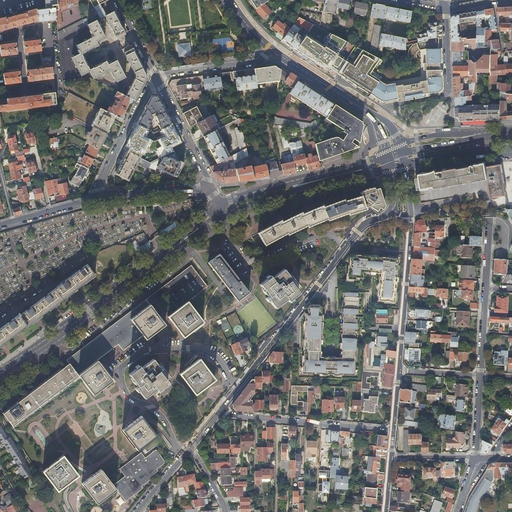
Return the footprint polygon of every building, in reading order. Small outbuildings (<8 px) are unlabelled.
[(57,7),(56,0),(43,0),(45,6),(45,9),(36,10),(37,21),(37,22),(42,21),(55,20),(55,21),(56,21),(55,11),(58,10),(57,7)] [(247,0),(253,8),(254,9),(261,5),(258,1),(258,0),(247,0)] [(324,0),(324,2),(322,11),(334,13),(336,7),(336,0),(324,0)] [(349,0),(336,0),(336,7),(348,9),(349,0)] [(365,14),(367,4),(355,2),(353,12),(365,14)] [(271,11),(263,3),(261,5),(254,9),(263,19),(271,11)] [(385,6),(372,3),(370,15),(383,18),(383,17),(385,6)] [(100,4),(94,7),(100,18),(105,16),(105,15),(100,4)] [(410,11),(385,6),(383,17),(392,19),(392,20),(395,21),(396,20),(408,23),(410,11)] [(511,6),(497,7),(498,15),(509,14),(509,17),(509,18),(511,17),(511,6)] [(34,22),(37,21),(36,10),(36,9),(24,12),(22,13),(9,17),(8,17),(6,17),(0,18),(0,30),(2,30),(34,21),(34,22)] [(485,27),(485,30),(497,29),(494,14),(484,15),(484,9),(476,11),(476,20),(476,27),(479,27),(479,25),(481,25),(481,18),(488,18),(488,21),(489,24),(489,27),(485,27)] [(308,21),(309,12),(297,10),(297,11),(296,15),(298,17),(308,21)] [(116,39),(125,34),(124,31),(113,11),(105,15),(105,16),(109,23),(107,24),(109,27),(110,26),(115,36),(116,39)] [(467,38),(477,37),(476,30),(467,31),(466,21),(476,20),(476,11),(459,13),(460,23),(461,36),(461,37),(467,37),(467,38)] [(313,24),(319,27),(322,14),(309,12),(308,21),(313,24)] [(461,40),(461,37),(461,36),(458,36),(458,35),(459,34),(459,32),(458,32),(457,23),(460,23),(459,13),(453,15),(450,17),(451,40),(461,40)] [(307,32),(313,24),(308,21),(298,17),(290,28),(282,39),(295,49),(304,37),(297,32),(301,25),(305,28),(304,30),(307,32)] [(57,33),(58,39),(84,26),(82,20),(57,33)] [(88,24),(87,25),(92,35),(91,36),(91,37),(86,40),(84,39),(83,41),(83,42),(76,45),(79,50),(77,50),(79,54),(71,57),(75,65),(75,67),(76,68),(77,68),(81,75),(89,71),(93,79),(100,75),(102,75),(103,74),(110,70),(116,82),(125,77),(116,60),(107,64),(105,61),(89,70),(81,54),(98,45),(96,42),(104,37),(96,20),(88,24)] [(280,41),(282,39),(290,28),(283,23),(282,24),(277,20),(272,27),(277,31),(274,36),(280,41)] [(417,40),(418,42),(426,40),(428,38),(440,37),(440,21),(436,22),(436,21),(435,21),(433,21),(432,22),(432,23),(429,24),(430,30),(427,31),(427,33),(416,35),(417,40)] [(511,24),(499,23),(500,31),(507,31),(507,42),(511,41),(510,34),(511,24)] [(380,33),(382,26),(374,24),(368,53),(375,56),(378,44),(380,33)] [(482,46),(485,46),(485,30),(485,27),(481,27),(481,25),(479,25),(479,27),(476,27),(476,30),(477,37),(477,46),(482,46)] [(491,48),(500,47),(498,38),(491,39),(491,31),(497,31),(497,29),(485,30),(485,46),(491,46),(491,48)] [(312,38),(305,34),(295,49),(327,70),(329,67),(337,73),(345,61),(336,55),(338,52),(339,53),(347,42),(329,33),(326,37),(327,38),(321,47),(311,39),(312,38)] [(378,44),(405,50),(404,45),(405,38),(393,36),(393,34),(389,34),(389,35),(380,33),(378,44)] [(472,46),(477,46),(477,37),(467,38),(467,37),(461,37),(461,40),(451,40),(452,47),(452,51),(456,51),(464,51),(463,44),(468,43),(468,44),(472,44),(472,46)] [(41,51),(39,40),(23,42),(24,45),(24,49),(25,52),(41,51)] [(15,43),(0,44),(0,53),(0,55),(16,54),(16,50),(16,46),(15,46),(15,43)] [(178,45),(179,52),(179,56),(190,54),(190,51),(189,43),(178,45)] [(132,99),(134,101),(145,79),(145,73),(131,45),(122,50),(128,62),(128,64),(129,65),(130,65),(135,74),(135,77),(130,86),(129,85),(123,95),(132,99)] [(490,71),(491,53),(491,48),(491,46),(485,46),(482,46),(483,55),(479,58),(474,59),(475,61),(473,63),(470,60),(468,60),(469,74),(469,75),(476,74),(475,72),(485,72),(487,72),(489,71),(490,71)] [(385,85),(378,80),(370,94),(376,98),(377,97),(380,98),(379,99),(382,101),(439,91),(442,88),(441,70),(440,69),(439,69),(439,62),(441,62),(441,48),(425,48),(425,63),(422,63),(422,70),(425,70),(425,80),(419,81),(419,82),(402,85),(401,84),(394,85),(394,83),(385,85)] [(511,49),(511,50),(511,51),(511,63),(508,63),(507,57),(506,55),(504,55),(503,64),(506,64),(506,74),(510,73),(511,73),(511,72),(511,49)] [(338,71),(337,73),(353,83),(352,84),(366,92),(367,91),(370,94),(378,80),(381,77),(372,71),(371,68),(373,68),(376,63),(379,64),(382,60),(375,57),(367,52),(363,50),(361,50),(354,61),(351,62),(350,63),(345,60),(345,61),(343,64),(338,71)] [(506,64),(503,64),(497,64),(497,53),(500,53),(491,53),(490,71),(490,74),(497,74),(504,74),(506,74),(506,64)] [(469,74),(468,60),(468,54),(466,54),(467,65),(452,66),(453,75),(462,75),(468,74),(469,74)] [(36,67),(34,58),(25,59),(26,68),(36,67)] [(274,81),(278,82),(279,78),(280,69),(274,65),(253,68),(256,84),(274,81)] [(293,86),(297,80),(298,78),(280,66),(280,69),(279,78),(293,86)] [(28,81),(53,78),(52,67),(47,68),(46,67),(45,67),(44,68),(34,69),(33,69),(32,69),(31,70),(27,70),(27,73),(27,75),(26,75),(26,77),(27,77),(27,78),(28,78),(28,81)] [(237,90),(256,88),(256,84),(253,68),(232,71),(233,78),(235,78),(237,90)] [(3,73),(3,75),(4,84),(20,82),(19,78),(20,78),(19,74),(19,71),(3,73)] [(219,73),(221,81),(231,80),(230,71),(219,73)] [(204,90),(222,88),(221,81),(219,73),(202,75),(203,82),(204,90)] [(471,95),(472,95),(474,81),(476,81),(476,74),(469,75),(469,74),(468,74),(469,89),(461,89),(460,88),(462,88),(462,87),(462,82),(463,82),(462,75),(453,75),(453,80),(454,96),(471,95)] [(496,82),(497,74),(490,74),(490,75),(488,75),(488,84),(496,84),(496,82)] [(168,85),(175,98),(177,97),(178,99),(181,98),(193,96),(193,99),(201,98),(199,83),(203,82),(202,75),(171,79),(168,85)] [(289,93),(325,116),(334,104),(297,80),(293,86),(289,93)] [(103,81),(102,84),(114,90),(115,87),(103,81)] [(507,119),(511,118),(511,93),(510,93),(510,83),(506,83),(496,82),(496,84),(497,84),(497,90),(500,90),(500,102),(500,119),(507,119)] [(114,90),(116,91),(121,94),(124,89),(116,85),(114,90)] [(106,111),(115,116),(122,119),(124,115),(122,114),(128,103),(129,104),(132,99),(123,95),(121,94),(116,91),(114,96),(116,97),(111,108),(108,107),(106,111)] [(5,110),(56,104),(56,103),(55,92),(39,94),(38,95),(13,98),(13,97),(6,98),(0,98),(0,110),(5,110)] [(151,95),(136,123),(144,127),(147,129),(149,125),(148,124),(152,117),(150,115),(150,114),(157,111),(158,115),(155,116),(159,124),(158,125),(160,129),(171,123),(157,96),(151,95)] [(455,107),(465,106),(464,103),(466,103),(466,100),(472,99),(471,95),(454,96),(455,107)] [(491,119),(500,119),(500,102),(492,102),(492,104),(486,104),(477,105),(469,105),(466,105),(466,107),(465,107),(455,108),(455,111),(455,114),(458,117),(461,120),(462,120),(464,120),(485,119),(486,119),(491,119)] [(314,144),(316,149),(317,155),(318,161),(332,156),(342,152),(354,148),(358,147),(359,139),(360,133),(357,131),(362,124),(361,123),(361,122),(347,113),(334,104),(325,116),(323,120),(329,124),(330,122),(336,126),(342,130),(341,132),(342,132),(342,133),(342,134),(342,135),(342,136),(344,137),(342,140),(338,138),(336,137),(328,139),(314,144)] [(196,123),(203,119),(196,106),(182,113),(189,126),(196,123)] [(95,117),(110,125),(115,116),(106,111),(99,108),(95,117)] [(212,117),(211,115),(203,119),(196,123),(197,124),(203,136),(215,130),(217,128),(212,117)] [(305,130),(311,131),(316,131),(321,123),(315,120),(310,123),(277,118),(274,116),(269,123),(271,124),(278,125),(284,126),(297,128),(305,130)] [(92,127),(106,134),(110,125),(95,117),(90,126),(92,127)] [(26,119),(1,124),(2,128),(16,126),(21,125),(23,124),(27,123),(26,119)] [(147,129),(136,123),(125,146),(129,148),(127,151),(140,158),(143,151),(155,151),(157,150),(160,157),(173,151),(171,147),(180,143),(171,123),(160,129),(164,136),(154,141),(144,136),(147,129)] [(288,144),(284,126),(278,125),(283,147),(289,146),(288,144)] [(104,137),(106,134),(92,127),(91,130),(98,134),(104,137)] [(246,148),(241,129),(237,130),(237,129),(236,127),(234,128),(240,151),(246,148)] [(306,136),(305,130),(297,128),(300,137),(306,136)] [(89,145),(98,149),(104,137),(98,134),(91,130),(90,132),(88,131),(88,132),(85,139),(86,139),(85,142),(89,145)] [(216,131),(215,130),(203,136),(203,138),(216,163),(229,157),(216,131)] [(36,144),(33,131),(24,133),(23,134),(24,139),(26,141),(27,144),(32,143),(32,144),(36,144)] [(10,136),(11,138),(7,139),(10,154),(13,153),(14,152),(18,151),(14,135),(10,136)] [(291,156),(303,153),(300,141),(288,144),(289,146),(291,154),(291,156)] [(94,157),(98,149),(89,145),(85,152),(94,157)] [(240,151),(232,155),(234,163),(248,156),(247,153),(246,148),(240,151)] [(129,152),(127,151),(116,173),(128,180),(133,170),(134,170),(136,168),(135,167),(136,164),(158,175),(161,171),(162,170),(172,175),(173,174),(176,176),(179,171),(180,171),(181,169),(180,168),(183,163),(176,160),(177,159),(173,151),(160,157),(154,161),(152,162),(151,162),(150,163),(140,158),(138,156),(129,152)] [(306,163),(304,158),(303,153),(291,156),(294,166),(306,163)] [(291,156),(291,154),(282,156),(284,163),(280,164),(282,173),(283,175),(295,173),(294,166),(291,156)] [(320,167),(318,161),(317,155),(311,156),(310,154),(307,154),(308,157),(304,158),(306,163),(307,170),(320,167)] [(80,163),(89,167),(93,160),(84,155),(80,163)] [(232,155),(229,157),(216,163),(218,166),(219,168),(230,163),(231,169),(228,169),(228,171),(221,172),(213,172),(216,179),(222,182),(238,181),(235,169),(234,163),(232,155)] [(25,162),(28,173),(36,171),(37,169),(36,164),(34,164),(33,158),(29,159),(30,160),(25,162)] [(268,178),(265,164),(252,167),(251,164),(253,163),(252,158),(248,159),(250,165),(253,180),(268,178)] [(280,164),(280,162),(276,162),(275,158),(270,159),(264,160),(265,164),(268,178),(282,173),(280,164)] [(82,180),(89,167),(80,163),(77,161),(73,168),(78,170),(75,176),(74,176),(71,182),(78,186),(81,180),(82,180)] [(421,188),(487,177),(485,165),(484,161),(443,168),(443,169),(419,173),(419,176),(416,177),(418,187),(421,187),(421,188)] [(8,164),(10,171),(18,170),(25,168),(24,166),(18,167),(16,162),(8,164)] [(500,163),(485,165),(487,177),(490,196),(505,194),(500,163)] [(238,181),(253,180),(250,165),(244,167),(244,166),(241,167),(240,168),(240,167),(239,167),(239,168),(235,169),(238,181)] [(18,170),(10,171),(12,180),(20,178),(18,170)] [(44,181),(48,197),(54,195),(68,192),(69,192),(65,176),(60,177),(56,178),(50,180),(44,181)] [(24,186),(20,187),(20,189),(17,190),(19,201),(23,200),(23,202),(34,199),(32,192),(26,193),(24,186)] [(32,192),(34,199),(42,197),(40,188),(32,190),(32,192)] [(382,209),(384,205),(378,188),(374,189),(373,188),(361,191),(360,193),(361,196),(343,201),(343,199),(322,207),(321,206),(301,214),(300,212),(280,222),(280,220),(257,232),(263,242),(266,241),(267,242),(280,235),(279,234),(285,230),(286,232),(287,233),(296,229),(299,227),(299,226),(305,223),(306,224),(307,226),(316,222),(320,221),(319,219),(325,216),(326,218),(327,220),(340,215),(339,213),(346,210),(347,212),(347,214),(370,207),(376,210),(378,207),(381,209),(382,209)] [(12,209),(14,215),(22,213),(20,207),(12,209)] [(416,224),(415,234),(422,233),(426,232),(425,220),(418,221),(416,224)] [(166,234),(178,225),(174,221),(160,232),(157,234),(158,235),(160,233),(161,233),(162,233),(163,233),(164,233),(165,233),(166,234)] [(435,236),(435,237),(444,238),(444,226),(436,226),(436,231),(436,233),(435,236)] [(422,233),(415,234),(414,247),(420,247),(420,238),(421,236),(422,236),(422,233)] [(414,247),(412,259),(423,260),(434,261),(434,257),(435,250),(435,244),(435,237),(435,236),(428,236),(427,246),(428,246),(430,246),(430,248),(429,248),(420,247),(414,247)] [(472,246),(481,246),(482,237),(470,236),(469,242),(467,242),(467,245),(472,246)] [(137,243),(133,246),(139,255),(150,246),(150,245),(149,244),(150,243),(150,242),(150,241),(151,241),(154,238),(153,237),(150,240),(150,239),(138,248),(138,247),(139,246),(137,243)] [(435,250),(434,257),(442,257),(442,250),(438,250),(438,244),(435,244),(435,250)] [(472,253),(472,246),(467,245),(464,245),(459,245),(455,245),(454,252),(460,252),(459,257),(471,258),(472,253)] [(225,285),(237,301),(248,292),(219,254),(207,262),(222,281),(225,285)] [(377,300),(385,301),(385,300),(387,300),(388,300),(389,301),(391,301),(392,301),(393,300),(393,299),(393,298),(393,297),(393,296),(394,296),(397,265),(396,265),(396,263),(397,262),(397,260),(397,259),(396,259),(395,258),(393,258),(392,259),(391,258),(377,256),(377,257),(376,257),(376,258),(371,258),(371,256),(355,254),(354,257),(349,256),(348,264),(347,273),(348,273),(347,278),(355,280),(355,277),(361,278),(362,272),(380,273),(379,277),(378,277),(377,295),(378,295),(377,300)] [(508,261),(508,259),(495,258),(494,274),(503,274),(507,274),(507,271),(506,271),(506,264),(508,261)] [(412,259),(411,275),(424,276),(425,269),(422,269),(423,260),(412,259)] [(0,328),(0,344),(1,344),(2,343),(16,332),(19,331),(20,329),(27,325),(27,326),(35,320),(37,318),(38,317),(52,307),(54,305),(55,304),(69,294),(72,292),(75,290),(87,281),(90,279),(91,277),(95,274),(87,264),(82,267),(83,268),(80,270),(79,270),(65,281),(62,283),(47,294),(48,294),(44,297),(44,296),(30,307),(30,308),(27,310),(26,310),(20,314),(19,313),(18,314),(0,328)] [(146,299),(148,302),(163,290),(192,268),(190,265),(146,299)] [(459,278),(474,279),(475,266),(460,265),(459,278)] [(192,268),(163,290),(165,293),(177,309),(186,302),(207,286),(202,280),(192,268)] [(287,300),(288,299),(297,292),(288,280),(291,279),(283,269),(283,268),(271,277),(269,276),(259,284),(268,295),(266,297),(274,307),(286,298),(287,300)] [(511,282),(511,274),(507,274),(503,274),(503,281),(507,282),(511,282)] [(409,287),(423,288),(424,276),(411,275),(410,287),(409,287)] [(463,290),(473,291),(473,282),(459,281),(459,290),(463,290)] [(409,287),(409,297),(413,297),(413,293),(421,293),(421,296),(426,297),(426,294),(426,288),(423,288),(409,287)] [(447,298),(447,290),(438,289),(437,293),(437,296),(441,296),(441,297),(447,298)] [(163,290),(148,302),(150,304),(149,305),(165,293),(163,290)] [(472,299),(473,291),(463,290),(463,294),(462,294),(462,297),(467,298),(466,299),(472,299)] [(353,374),(354,349),(355,349),(355,338),(354,337),(354,333),(356,333),(356,326),(354,326),(355,323),(355,319),(357,319),(357,312),(357,309),(356,309),(356,304),(358,304),(358,297),(357,297),(357,293),(344,292),(344,296),(343,303),(344,303),(343,308),(343,311),(342,311),(342,315),(343,315),(342,325),(341,325),(340,333),(341,333),(341,337),(341,349),(341,357),(334,356),(334,357),(326,356),(319,356),(320,338),(321,338),(322,313),(321,313),(321,305),(314,305),(314,304),(312,304),(310,304),(309,305),(308,306),(307,307),(307,309),(307,311),(308,312),(306,312),(304,311),(296,320),(296,321),(298,322),(302,317),(305,317),(304,338),(304,350),(303,350),(303,364),(302,364),(301,372),(321,373),(321,374),(326,374),(326,373),(333,373),(332,374),(338,374),(338,373),(353,374)] [(495,306),(495,311),(507,312),(508,297),(497,296),(497,306),(495,306)] [(113,348),(117,345),(109,331),(148,302),(146,299),(66,359),(69,363),(70,365),(72,364),(70,361),(81,352),(105,334),(113,348)] [(132,343),(142,335),(130,319),(149,305),(150,304),(148,302),(109,331),(117,345),(118,344),(123,351),(132,343)] [(183,336),(194,327),(195,328),(198,326),(198,325),(201,322),(187,303),(186,302),(177,309),(167,317),(183,336)] [(145,339),(155,332),(164,325),(149,305),(130,319),(142,335),(145,339)] [(387,309),(368,309),(368,314),(374,314),(373,317),(376,317),(376,321),(386,321),(387,309)] [(427,318),(427,310),(417,309),(416,317),(427,318)] [(468,326),(469,312),(457,311),(456,316),(458,317),(458,321),(456,321),(456,326),(461,326),(461,327),(463,327),(463,326),(468,326)] [(499,317),(489,316),(489,322),(494,322),(494,327),(499,327),(499,326),(499,323),(499,317)] [(225,317),(217,320),(221,331),(229,328),(225,317)] [(427,330),(427,321),(416,321),(416,329),(427,330)] [(430,341),(440,342),(441,335),(438,335),(438,334),(435,334),(435,331),(431,331),(430,341)] [(386,336),(387,332),(375,332),(375,337),(376,337),(376,346),(380,346),(380,345),(385,346),(386,341),(387,336),(386,336)] [(406,332),(406,341),(405,343),(410,343),(410,349),(420,349),(421,349),(422,344),(415,344),(415,333),(406,332)] [(441,335),(440,342),(450,342),(451,332),(447,332),(447,334),(443,334),(443,336),(441,335)] [(450,342),(450,346),(458,347),(458,338),(456,337),(456,332),(451,332),(450,342)] [(97,361),(113,348),(105,334),(81,352),(70,361),(72,364),(70,365),(78,375),(79,374),(97,361)] [(237,342),(242,351),(247,349),(246,348),(249,347),(249,346),(248,344),(249,344),(246,338),(237,342)] [(367,341),(364,341),(363,357),(373,358),(374,341),(367,341)] [(235,355),(242,351),(237,342),(230,345),(235,355)] [(410,349),(405,348),(404,360),(419,362),(420,349),(410,349)] [(396,351),(395,351),(385,349),(385,354),(383,366),(383,372),(393,373),(396,351)] [(274,352),(273,351),(269,356),(269,363),(272,363),(272,362),(282,363),(283,352),(274,352)] [(450,351),(450,358),(454,359),(454,357),(458,357),(458,360),(466,361),(466,357),(467,357),(467,352),(450,351)] [(502,352),(495,352),(494,364),(494,367),(500,367),(500,364),(504,365),(507,365),(508,357),(508,351),(502,351),(502,352)] [(383,366),(385,354),(380,353),(380,358),(373,358),(363,357),(362,364),(383,366)] [(152,359),(140,368),(139,366),(128,374),(134,382),(137,386),(136,386),(135,387),(143,398),(155,388),(156,390),(164,384),(167,382),(158,370),(160,369),(158,366),(157,365),(152,359)] [(194,394),(213,379),(198,359),(187,368),(186,367),(185,369),(183,370),(183,371),(179,374),(194,394)] [(108,384),(112,380),(101,366),(97,361),(79,374),(82,377),(94,394),(103,387),(105,386),(108,384)] [(14,425),(79,377),(78,375),(70,365),(69,363),(3,413),(13,426),(14,425)] [(379,372),(362,371),(361,381),(361,388),(368,389),(369,383),(366,383),(366,378),(370,378),(371,376),(379,377),(379,372)] [(391,386),(393,373),(383,372),(382,372),(382,376),(381,376),(380,381),(382,381),(381,385),(391,386)] [(234,410),(254,412),(254,407),(254,400),(254,389),(254,378),(251,378),(242,391),(242,393),(240,396),(238,396),(232,404),(234,410)] [(401,383),(400,402),(411,403),(411,402),(414,403),(415,391),(413,391),(413,390),(406,389),(407,384),(401,383)] [(465,397),(466,397),(468,385),(457,383),(455,396),(457,396),(465,397)] [(307,391),(307,385),(291,385),(290,404),(296,404),(296,405),(303,406),(303,412),(306,412),(307,402),(303,402),(303,400),(296,400),(297,390),(307,391)] [(320,391),(320,386),(307,385),(307,391),(307,402),(306,412),(306,414),(309,415),(310,402),(312,402),(313,392),(316,392),(316,391),(320,391)] [(442,388),(436,388),(436,389),(433,389),(427,389),(427,400),(436,400),(436,397),(442,397),(442,388)] [(268,402),(268,407),(278,408),(278,395),(268,395),(268,402)] [(364,395),(360,395),(360,400),(359,410),(363,410),(363,411),(368,411),(368,412),(374,412),(374,404),(376,404),(377,397),(369,396),(369,399),(364,399),(364,395)] [(464,411),(465,397),(457,396),(455,410),(464,411)] [(335,397),(335,407),(343,407),(343,397),(335,397)] [(333,411),(333,400),(321,399),(321,412),(326,412),(327,411),(333,411)] [(351,410),(359,410),(360,400),(352,400),(351,410)] [(504,403),(501,410),(506,413),(511,416),(511,403),(509,406),(504,403)] [(415,408),(405,407),(404,418),(413,420),(415,408)] [(443,427),(444,427),(444,428),(454,429),(455,415),(446,414),(445,414),(440,413),(440,414),(439,413),(438,420),(440,420),(439,421),(441,421),(440,427),(443,427)] [(156,435),(141,415),(132,422),(122,430),(133,445),(137,450),(138,449),(156,435)] [(496,421),(495,423),(503,430),(510,420),(507,418),(505,420),(504,422),(499,418),(496,421)] [(491,429),(499,435),(503,430),(495,423),(491,429)] [(23,476),(24,478),(26,477),(32,473),(30,471),(29,469),(30,469),(27,464),(26,465),(25,463),(24,461),(25,460),(24,458),(23,457),(24,456),(21,452),(20,452),(19,451),(16,446),(15,445),(16,444),(13,440),(12,441),(11,439),(10,437),(8,438),(7,436),(6,434),(5,432),(4,429),(3,430),(2,428),(0,425),(0,441),(1,443),(2,442),(4,444),(3,445),(7,451),(9,451),(12,456),(11,457),(15,463),(16,463),(18,465),(16,466),(17,468),(17,470),(21,475),(23,476)] [(296,426),(288,425),(288,436),(295,436),(295,434),(296,426)] [(339,430),(328,429),(327,434),(324,434),(324,439),(338,440),(339,430)] [(409,444),(422,444),(422,442),(421,434),(409,435),(409,430),(403,430),(403,452),(409,452),(409,444)] [(466,437),(466,432),(456,431),(456,436),(452,439),(446,439),(447,448),(452,448),(452,446),(454,446),(454,448),(460,448),(465,443),(465,437),(466,437)] [(386,446),(387,435),(377,434),(376,445),(386,446)] [(254,446),(254,435),(240,435),(240,446),(240,449),(249,449),(249,446),(254,446)] [(340,438),(339,447),(342,447),(341,456),(347,456),(348,448),(343,447),(344,438),(340,438)] [(495,442),(491,439),(489,441),(486,439),(485,440),(482,438),(482,453),(487,453),(495,442)] [(316,453),(316,440),(305,440),(305,456),(310,456),(310,452),(316,453)] [(422,442),(422,444),(422,452),(432,452),(432,451),(430,451),(430,450),(429,450),(429,442),(422,442)] [(229,453),(229,462),(229,467),(232,467),(234,467),(234,456),(236,456),(236,452),(237,452),(237,451),(239,451),(239,444),(235,444),(235,443),(230,443),(230,451),(233,451),(233,453),(229,453)] [(216,444),(216,452),(229,452),(229,444),(216,444)] [(506,453),(511,452),(511,444),(505,444),(503,447),(506,453)] [(386,446),(376,445),(375,456),(379,457),(379,454),(385,455),(386,446)] [(266,447),(257,447),(257,453),(257,461),(258,461),(259,460),(267,460),(267,453),(266,453),(266,447)] [(124,476),(113,485),(116,489),(125,501),(131,497),(134,495),(133,494),(142,487),(142,486),(151,479),(149,477),(158,471),(155,468),(165,461),(156,449),(145,457),(141,452),(139,453),(127,463),(119,469),(124,476)] [(71,479),(78,473),(70,462),(63,453),(46,466),(42,469),(58,489),(71,479)] [(379,457),(375,456),(365,455),(364,459),(367,459),(366,469),(362,468),(362,470),(364,470),(372,471),(373,460),(379,460),(379,457)] [(372,471),(364,470),(364,473),(366,473),(383,475),(383,472),(378,471),(379,460),(373,460),(372,471)] [(511,462),(493,463),(490,465),(487,469),(494,469),(494,478),(502,478),(502,474),(506,474),(511,474),(511,462)] [(441,473),(441,475),(453,475),(454,463),(441,463),(441,470),(441,473)] [(220,469),(220,475),(229,475),(229,469),(233,469),(232,467),(229,467),(220,467),(220,469)] [(192,468),(185,470),(186,476),(188,485),(193,483),(195,489),(194,490),(194,492),(196,491),(204,489),(202,481),(195,483),(192,468)] [(436,473),(436,470),(436,468),(424,468),(424,476),(436,476),(436,473)] [(94,500),(97,503),(116,489),(113,485),(101,469),(90,477),(85,481),(81,483),(94,500)] [(260,483),(260,480),(260,478),(270,478),(270,469),(267,469),(260,469),(260,470),(254,471),(254,483),(260,483)] [(339,478),(338,488),(347,488),(348,476),(343,475),(343,473),(340,469),(340,475),(339,478)] [(487,469),(472,492),(470,496),(468,498),(463,511),(473,511),(477,502),(490,482),(491,482),(494,478),(494,469),(487,469)] [(330,470),(318,470),(318,491),(322,491),(322,493),(329,493),(329,482),(325,482),(326,477),(329,477),(330,470)] [(410,483),(412,483),(413,480),(410,479),(411,475),(405,474),(405,473),(405,472),(401,472),(400,472),(400,474),(399,474),(399,475),(398,479),(398,481),(396,481),(396,482),(398,482),(410,483)] [(377,478),(383,479),(383,475),(366,473),(365,483),(376,484),(377,478)] [(229,475),(220,475),(221,484),(231,484),(231,477),(231,475),(229,475)] [(188,485),(186,476),(177,478),(178,497),(189,495),(189,493),(188,485)] [(406,492),(409,492),(410,483),(398,482),(398,486),(402,487),(401,490),(406,491),(406,492)] [(475,511),(478,503),(491,482),(490,482),(477,502),(473,511),(475,511)] [(452,488),(446,486),(443,495),(453,498),(455,490),(452,488)] [(367,490),(366,496),(375,497),(375,488),(370,487),(370,490),(367,490)] [(236,496),(239,496),(239,488),(234,488),(234,491),(227,491),(227,497),(233,496),(236,496)] [(206,497),(204,489),(196,491),(196,494),(197,498),(206,497)] [(409,503),(410,492),(409,492),(406,492),(398,491),(397,502),(409,503)] [(3,506),(4,509),(6,508),(15,502),(10,493),(4,497),(4,499),(7,504),(3,506)] [(352,495),(351,503),(359,504),(360,496),(352,495)] [(204,506),(203,499),(190,500),(191,504),(194,503),(195,508),(204,506)] [(438,511),(442,502),(434,500),(430,511),(438,511)] [(15,502),(6,508),(8,511),(13,511),(19,508),(15,502)]
